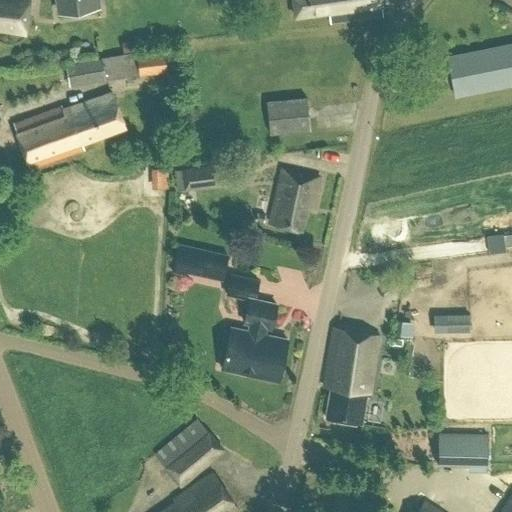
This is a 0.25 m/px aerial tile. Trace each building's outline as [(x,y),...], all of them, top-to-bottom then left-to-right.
[(29,0),(0,0),(0,31),(25,35),(29,0)] [(98,0),(55,0),(57,14),(100,8),(98,0)] [(382,14),(380,0),(292,0),(295,16),(329,11),(330,21),(382,14)] [(511,84),(511,42),(447,55),(455,96),(511,84)] [(166,71),(164,51),(139,55),(141,74),(166,71)] [(104,78),(101,58),(65,63),(69,84),(104,78)] [(84,148),(82,141),(124,126),(112,92),(63,110),(61,105),(13,123),(29,168),(84,148)] [(312,129),(310,98),(270,101),(273,132),(312,129)] [(218,164),(176,169),(178,190),(220,185),(218,164)] [(155,187),(172,186),(171,167),(154,169),(155,187)] [(319,177),(282,169),(270,224),(301,230),(306,206),(312,208),(319,177)] [(227,255),(177,243),(171,268),(221,280),(227,255)] [(258,281),(230,275),(226,295),(250,299),(245,323),(251,324),(250,332),(232,328),(223,369),(250,375),(251,371),(279,377),(287,340),(260,334),(262,327),(271,328),(276,305),(254,301),(258,281)] [(450,321),(449,332),(472,334),(473,323),(450,321)] [(334,327),(324,387),(330,388),(325,417),(361,423),(366,394),(369,395),(379,334),(334,327)] [(224,449),(208,429),(164,466),(180,485),(224,449)] [(487,433),(438,433),(438,465),(487,465),(487,433)] [(173,500),(176,504),(163,511),(235,511),(239,510),(213,473),(173,500)] [(511,511),(511,490),(498,511),(511,511)] [(439,511),(423,501),(416,511),(439,511)]
